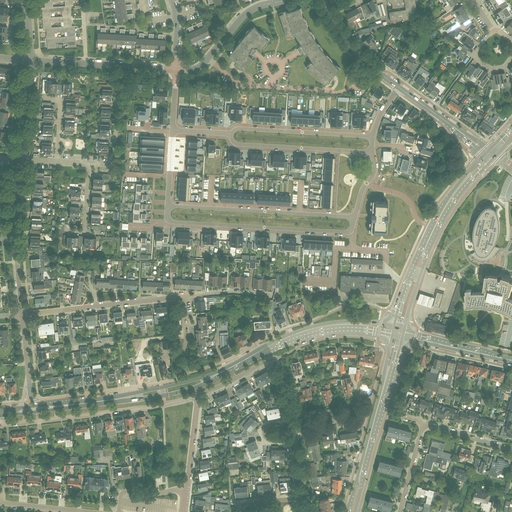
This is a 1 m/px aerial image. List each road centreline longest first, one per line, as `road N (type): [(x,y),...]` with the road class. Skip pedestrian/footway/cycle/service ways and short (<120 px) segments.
road 1 (primary): [(397,332),(445,205),(491,152)]
road 2 (residential): [(0,425),(195,395)]
road 3 (residential): [(354,216),(167,205)]
road 4 (primary): [(350,511),(397,332)]
road 5 (residential): [(166,221),(348,232)]
road 6 (primary): [(225,370),(317,329),(397,332)]
road 7 (residential): [(182,297),(22,314)]
road 8 (residential): [(230,134),(237,144),(372,151)]
road 9 (unclassified): [(174,68),(30,61)]
road 10 (residential): [(372,136),(239,128),(230,134)]
